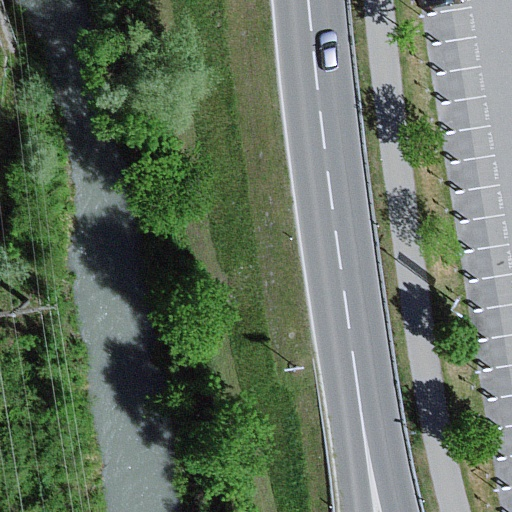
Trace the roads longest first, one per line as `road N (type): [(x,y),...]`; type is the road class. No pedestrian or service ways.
road 1 (unclassified): [(354,377),(308,0)]
road 2 (unclassified): [(399,511),(354,377)]
road 3 (unclassified): [(354,377),(355,511)]
